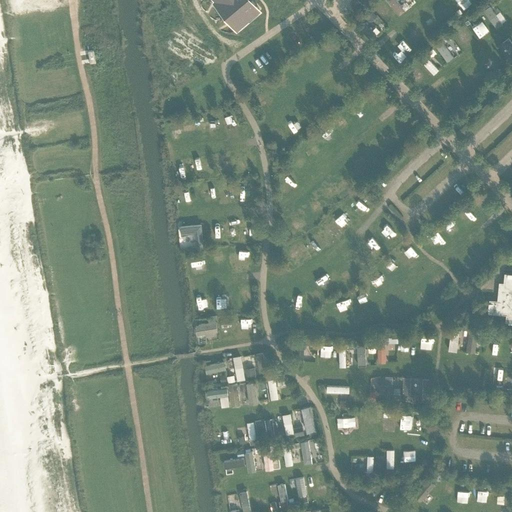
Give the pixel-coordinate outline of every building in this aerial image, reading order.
[(146,0),(147,9),(157,8),(156,0),(146,0)] [(219,0),(223,4),(221,5),(234,20),(236,19),(240,24),(259,8),(251,0),(219,0)] [(274,0),(286,15),(291,11),(282,0),(274,0)] [(408,0),(405,0),(404,1),(402,0),(386,0),(400,14),(411,3),(408,0)] [(373,8),(380,16),(389,8),(382,1),(373,8)] [(459,12),(467,6),(464,3),(456,8),(459,12)] [(484,10),(497,28),(504,23),(490,5),(484,10)] [(386,13),(381,16),(385,22),(390,18),(386,13)] [(370,16),(359,22),(365,33),(376,28),(370,16)] [(432,17),(424,24),(430,32),(439,24),(432,17)] [(478,17),(471,23),(477,31),(484,25),(478,17)] [(461,21),(457,27),(464,32),(468,26),(461,21)] [(164,31),(163,22),(153,23),(154,33),(164,31)] [(181,22),(171,22),(171,32),(182,32),(181,22)] [(418,25),(412,28),(418,41),(424,39),(418,25)] [(298,26),(291,30),(298,42),(305,38),(298,26)] [(457,28),(450,32),(462,52),(469,47),(457,28)] [(282,35),(274,39),(282,55),(290,50),(282,35)] [(398,39),(392,45),(404,55),(410,49),(398,39)] [(319,46),(332,64),(338,60),(326,41),(319,46)] [(448,41),(440,49),(448,57),(456,49),(448,41)] [(498,46),(506,57),(511,54),(503,43),(498,46)] [(432,47),(427,53),(434,58),(438,51),(432,47)] [(93,48),(88,49),(90,63),(96,62),(93,48)] [(265,48),(259,52),(268,66),(275,61),(265,48)] [(181,71),(187,70),(181,49),(176,51),(181,71)] [(204,60),(216,58),(215,51),(203,53),(204,60)] [(155,62),(175,59),(174,52),(154,55),(155,62)] [(302,58),(313,77),(321,72),(310,53),(302,58)] [(242,63),(249,75),(262,68),(254,56),(242,63)] [(428,58),(423,64),(434,75),(440,68),(428,58)] [(161,68),(170,67),(169,60),(160,62),(161,68)] [(293,62),(285,63),(287,74),(295,72),(293,62)] [(479,69),(471,76),(478,84),(486,77),(479,69)] [(297,73),(291,78),(298,88),(305,84),(297,73)] [(280,78),(283,83),(290,79),(287,74),(280,78)] [(270,83),(272,86),(264,93),(273,105),(288,94),(276,79),(270,83)] [(336,94),(341,89),(334,81),(328,86),(336,94)] [(213,84),(216,100),(222,99),(219,83),(213,84)] [(327,106),(335,103),(328,86),(320,89),(327,106)] [(203,107),(202,87),(193,88),(194,107),(203,107)] [(373,100),(377,97),(371,90),(362,98),(372,109),(377,105),(373,100)] [(165,102),(183,102),(183,91),(165,92),(165,102)] [(253,98),(266,114),(272,109),(259,93),(253,98)] [(449,113),(458,105),(450,96),(441,105),(449,113)] [(304,103),(311,113),(318,108),(311,98),(304,103)] [(298,126),(304,120),(294,108),(288,114),(298,126)] [(407,111),(402,114),(405,123),(411,121),(407,111)] [(208,135),(217,134),(217,115),(208,115),(208,135)] [(192,116),(194,137),(201,136),(199,116),(192,116)] [(224,116),(225,136),(232,136),(232,116),(224,116)] [(171,133),(188,130),(186,122),(169,125),(171,133)] [(397,144),(403,138),(388,123),(382,130),(397,144)] [(281,125),(276,129),(285,139),(290,135),(281,125)] [(242,150),(233,150),(233,169),(242,169),(242,150)] [(220,152),(221,166),(228,166),(228,151),(220,152)] [(202,154),(206,175),(213,174),(210,153),(202,154)] [(175,171),(192,170),(192,161),(174,162),(175,171)] [(297,185),(303,181),(291,166),(286,171),(297,185)] [(384,175),(391,181),(395,177),(388,171),(384,175)] [(333,175),(325,180),(334,195),(342,190),(333,175)] [(343,178),(346,185),(351,183),(348,176),(343,178)] [(215,179),(199,182),(202,202),(208,201),(206,189),(216,188),(215,179)] [(184,187),(185,192),(180,193),(182,200),(198,196),(195,184),(184,187)] [(322,210),(330,203),(317,187),(309,193),(322,210)] [(361,220),(366,215),(354,202),(349,206),(361,220)] [(300,203),(293,210),(309,227),(316,221),(300,203)] [(317,220),(322,216),(316,208),(311,212),(317,220)] [(466,224),(473,218),(466,209),(458,215),(466,224)] [(348,233),(353,228),(338,212),(332,217),(348,233)] [(246,233),(253,234),(257,219),(250,217),(246,233)] [(386,220),(380,225),(393,240),(400,234),(386,220)] [(452,237),(462,228),(454,220),(444,229),(452,237)] [(179,225),(180,243),(202,242),(202,224),(179,225)] [(296,234),(302,230),(298,224),(292,228),(296,234)] [(333,247),(339,242),(326,225),(320,229),(333,247)] [(314,232),(317,241),(323,239),(320,230),(314,232)] [(309,236),(303,241),(315,257),(322,253),(309,236)] [(439,259),(446,253),(430,237),(424,242),(439,259)] [(404,244),(408,250),(415,246),(411,240),(404,244)] [(362,260),(368,253),(359,246),(353,252),(362,260)] [(295,269),(302,264),(289,248),(282,253),(295,269)] [(404,268),(410,265),(400,250),(391,256),(395,262),(398,260),(404,268)] [(236,272),(236,251),(228,252),(229,272),(236,272)] [(208,255),(188,259),(189,268),(210,265),(208,255)] [(351,282),(357,277),(342,261),(336,266),(351,282)] [(446,286),(452,282),(442,269),(436,274),(446,286)] [(321,278),(332,290),(338,285),(327,272),(321,278)] [(511,273),(504,273),(503,285),(500,285),(499,290),(501,290),(500,300),(489,299),(488,313),(506,315),(505,322),(511,322),(511,273)] [(366,281),(379,296),(384,292),(372,276),(366,281)] [(223,284),(224,299),(233,299),(232,284),(223,284)] [(307,287),(311,296),(318,293),(315,284),(307,287)] [(425,288),(421,291),(426,298),(430,295),(425,288)] [(361,291),(355,295),(367,309),(372,305),(361,291)] [(210,304),(215,304),(215,296),(197,297),(197,309),(210,308),(210,304)] [(403,298),(399,303),(411,316),(416,312),(403,298)] [(339,302),(333,306),(344,320),(349,316),(339,302)] [(306,321),(310,318),(304,311),(300,314),(306,321)] [(251,322),(251,316),(238,316),(238,335),(244,335),(245,322),(251,322)] [(233,325),(232,318),(201,326),(203,333),(233,325)] [(450,351),(458,351),(459,328),(451,328),(450,351)] [(469,329),(468,351),(476,352),(477,329),(469,329)] [(388,337),(378,336),(378,363),(387,364),(388,345),(398,345),(398,339),(388,339),(388,337)] [(327,365),(328,348),(320,348),(320,365),(327,365)] [(234,370),(244,369),(242,354),(232,355),(234,370)] [(206,372),(225,371),(225,362),(206,362),(206,372)] [(483,383),(483,366),(476,366),(475,383),(483,383)] [(412,400),(411,376),(403,376),(403,400),(412,400)] [(270,400),(278,399),(277,377),(269,377),(270,400)] [(248,381),(249,405),(258,404),(257,380),(248,381)] [(231,384),(230,404),(240,404),(241,384),(231,384)] [(327,394),(348,394),(348,384),(327,385),(327,394)] [(208,387),(208,398),(229,399),(229,388),(208,387)] [(412,394),(412,402),(419,402),(420,394),(412,394)] [(380,432),(389,433),(390,410),(380,410),(380,432)] [(400,410),(401,432),(409,432),(408,410),(400,410)] [(285,434),(293,433),(292,412),(284,412),(285,434)] [(337,418),(337,441),(346,441),(347,418),(337,418)] [(254,420),(247,421),(248,438),(255,438),(254,420)] [(233,423),(216,426),(218,438),(229,436),(228,430),(234,429),(233,423)] [(310,439),(302,439),(303,464),(311,464),(310,439)] [(283,445),(285,465),(293,465),(291,445),(283,445)] [(261,446),(252,447),(253,453),(247,453),(248,471),(259,470),(258,454),(262,454),(261,446)] [(273,447),(264,448),(265,470),(274,469),(273,447)] [(387,448),(387,466),(395,465),(394,448),(387,448)] [(296,462),(302,460),(300,454),(294,455),(296,462)] [(245,468),(244,456),(224,457),(225,468),(245,468)] [(427,477),(416,494),(424,500),(435,483),(427,477)] [(304,478),(297,480),(300,488),(306,486),(304,478)] [(285,484),(278,485),(281,501),(279,501),(281,508),(287,507),(286,500),(288,500),(285,484)] [(259,486),(262,503),(269,502),(266,485),(259,486)] [(468,500),(470,488),(459,486),(457,498),(468,500)] [(230,503),(242,502),(243,511),(252,511),(251,489),(241,489),(242,494),(229,494),(230,503)] [(477,500),(486,502),(489,492),(479,489),(477,500)] [(439,502),(449,503),(450,491),(441,490),(439,502)]
